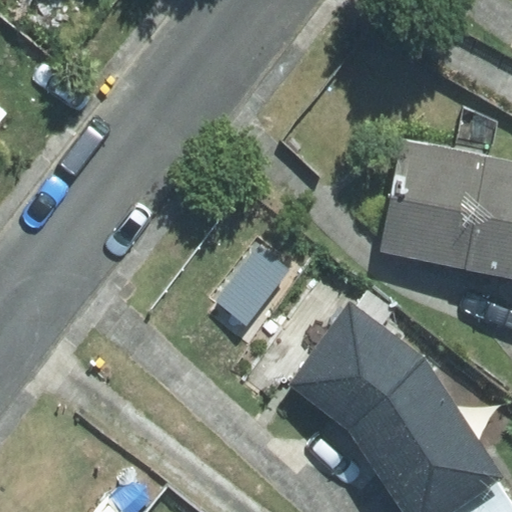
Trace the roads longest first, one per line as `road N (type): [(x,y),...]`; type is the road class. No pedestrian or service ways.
road 1 (residential): [(0,318),(240,0)]
road 2 (unknown): [(8,307),(264,511)]
